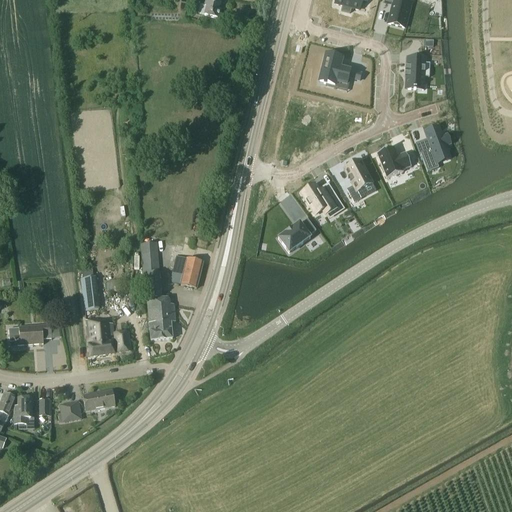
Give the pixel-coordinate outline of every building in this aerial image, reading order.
[(195,0),(205,3),(204,6),(200,5),(198,15),(205,16),(204,17),(219,21),(222,11),(219,11),(221,4),(212,2),(212,0),(195,0)] [(336,1),(334,6),(342,8),(341,12),(350,15),(351,10),(359,12),(361,1),(368,3),(368,0),(335,0),(335,1),(336,1)] [(384,0),(384,4),(393,6),(388,26),(404,30),(410,6),(400,3),(400,0),(384,0)] [(326,57),(319,84),(334,88),(335,83),(346,86),(348,79),(360,82),(361,76),(339,70),(341,60),(326,57)] [(404,78),(406,78),(405,91),(416,91),(422,92),(423,92),(423,91),(424,85),(424,78),(429,78),(430,65),(425,64),(425,60),(407,59),(406,68),(405,68),(405,69),(406,69),(406,71),(405,71),(405,72),(406,72),(406,74),(405,74),(405,75),(406,75),(406,78),(404,78)] [(314,106),(308,130),(323,134),(328,114),(338,116),(340,107),(328,104),(327,109),(314,106)] [(431,151),(420,155),(427,173),(438,169),(435,159),(448,154),(445,147),(449,146),(445,137),(442,138),(438,128),(424,133),(431,151)] [(393,149),(377,155),(387,180),(403,174),(402,171),(411,168),(405,154),(397,158),(393,149)] [(360,162),(344,170),(349,179),(348,179),(348,180),(349,179),(351,183),(350,184),(351,184),(353,188),(347,191),(354,204),(361,200),(357,193),(372,185),(360,162)] [(305,194),(302,196),(315,216),(322,212),(325,216),(334,210),(337,215),(344,211),(333,195),(327,198),(323,191),(319,193),(315,187),(312,189),(311,188),(304,193),(305,194)] [(299,224),(278,240),(289,254),(310,239),(309,238),(316,232),(307,221),(300,226),(299,224)] [(157,244),(141,246),(142,256),(141,256),(141,257),(142,261),(143,275),(145,275),(159,274),(159,273),(157,244)] [(196,290),(203,265),(176,258),(170,284),(196,290)] [(159,274),(145,275),(147,301),(154,300),(161,299),(159,274)] [(99,311),(95,278),(81,280),(85,313),(99,311)] [(121,293),(119,281),(106,283),(108,294),(121,293)] [(154,300),(147,301),(148,308),(151,342),(173,340),(171,324),(175,324),(174,306),(168,306),(154,308),(154,300)] [(86,321),(90,358),(114,355),(113,344),(115,344),(113,326),(107,327),(106,321),(95,322),(95,320),(86,321)] [(9,343),(14,343),(15,348),(44,345),(44,340),(52,339),(51,325),(19,328),(19,329),(8,331),(9,343)] [(117,354),(130,352),(128,334),(115,336),(117,354)] [(86,413),(115,408),(112,392),(83,397),(86,413)] [(10,417),(17,399),(4,394),(0,404),(0,423),(6,426),(10,417)] [(18,408),(14,408),(14,426),(18,426),(18,431),(32,431),(32,419),(32,399),(18,399),(18,408)] [(49,418),(49,402),(40,402),(40,418),(49,418)] [(77,404),(60,407),(63,424),(81,421),(77,404)]
